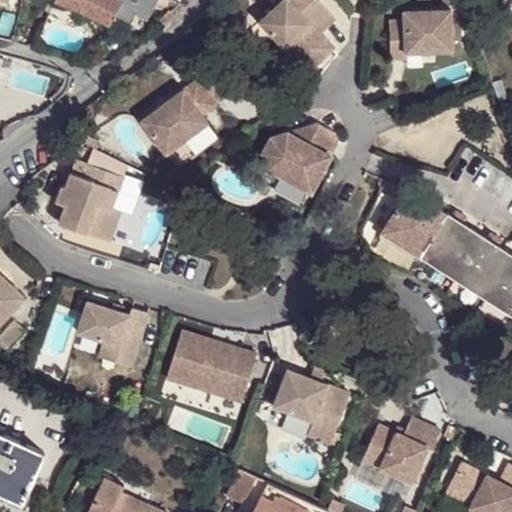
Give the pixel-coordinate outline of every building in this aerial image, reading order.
[(43,0),(24,0),(21,10),(42,16),(46,1),(43,0)] [(124,4),(122,4),(115,0),(58,0),(56,5),(85,14),(111,27),(119,13),(124,4)] [(156,0),(153,0),(124,0),(122,4),(124,4),(119,13),(130,16),(149,21),(156,0)] [(335,22),(314,0),(283,0),(258,23),(282,49),(285,47),(307,71),(332,48),(320,36),(335,22)] [(452,10),(405,13),(405,21),(389,22),(391,60),(408,59),(408,52),(454,51),(452,10)] [(216,100),(197,74),(139,118),(165,153),(209,121),(202,111),(216,100)] [(331,130),(312,123),(268,138),(258,152),(266,168),(309,191),(336,139),(331,130)] [(71,207),(65,225),(109,239),(118,210),(106,206),(116,174),(81,162),(77,174),(67,171),(62,186),(57,184),(52,200),(63,204),(71,207)] [(442,212),(430,204),(411,192),(383,235),(440,272),(437,276),(455,288),(458,284),(510,318),(511,314),(511,256),(499,248),(488,241),(465,226),(454,219),(442,212)] [(436,195),(430,204),(442,212),(448,203),(436,195)] [(57,223),(65,225),(71,207),(63,204),(57,223)] [(459,211),(454,219),(465,226),(469,217),(459,211)] [(493,232),(488,241),(499,248),(504,240),(493,232)] [(0,324),(24,297),(11,285),(7,290),(0,283),(0,324)] [(121,312),(109,309),(83,301),(74,331),(99,339),(117,344),(113,360),(130,366),(145,312),(129,307),(127,314),(121,312)] [(111,303),(109,309),(121,312),(123,306),(111,303)] [(28,325),(18,316),(0,334),(0,335),(10,345),(28,325)] [(257,350),(180,327),(167,375),(244,398),(257,350)] [(94,355),(113,360),(117,344),(99,339),(94,355)] [(313,366),(309,377),(321,381),(326,371),(313,366)] [(289,369),(276,403),(314,418),(308,433),(331,442),(335,431),(350,392),(321,381),(309,377),(289,369)] [(404,439),(395,435),(378,427),(362,462),(411,485),(428,450),(433,452),(442,432),(414,419),(406,434),(404,439)] [(47,452),(0,430),(0,488),(16,495),(17,493),(27,498),(47,452)] [(398,430),(395,435),(404,439),(406,434),(398,430)] [(335,431),(331,442),(340,446),(345,434),(335,431)] [(500,483),(490,477),(465,465),(450,495),(482,511),(511,511),(511,464),(510,463),(503,477),(500,483)] [(492,472),(490,477),(500,483),(503,477),(492,472)] [(258,511),(271,483),(251,474),(239,500),(247,504),(243,511),(258,511)] [(164,511),(122,491),(125,484),(108,476),(90,511),(164,511)] [(312,511),(316,504),(271,483),(258,511),(312,511)]
